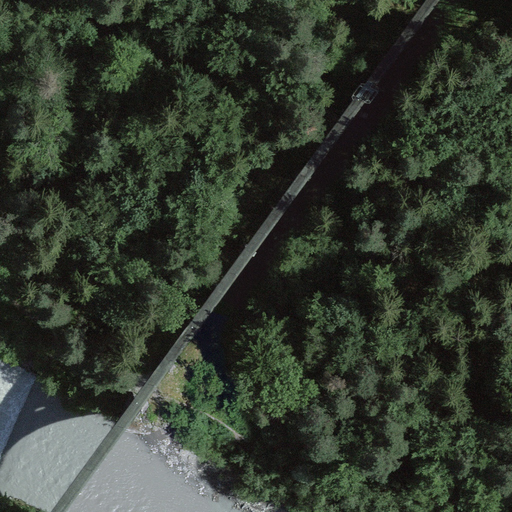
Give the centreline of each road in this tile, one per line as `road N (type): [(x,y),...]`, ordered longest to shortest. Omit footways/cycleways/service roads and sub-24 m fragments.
road 1 (track): [(41,0),(324,113),(511,238)]
road 2 (track): [(0,288),(97,367),(164,400)]
